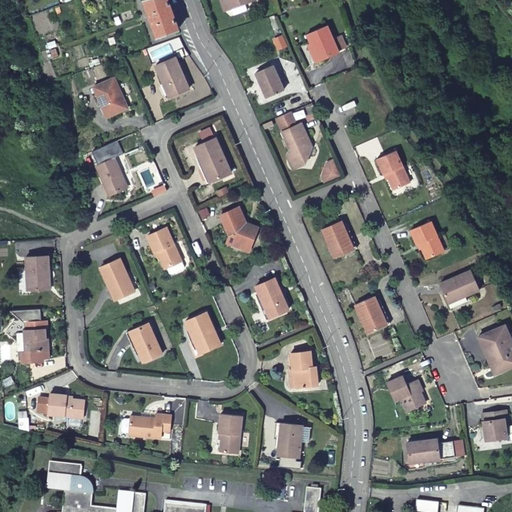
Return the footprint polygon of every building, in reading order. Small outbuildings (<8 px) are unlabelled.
[(146,0),(139,2),(152,39),(173,32),(161,0),(146,0)] [(215,0),(221,14),(225,13),(220,0),(215,0)] [(220,0),(225,13),(251,4),(249,0),(220,0)] [(304,38),(308,47),(316,65),(336,56),(324,29),(304,38)] [(316,65),(308,47),(305,48),(313,66),(316,65)] [(150,67),(157,84),(159,83),(166,98),(184,90),(170,58),(150,67)] [(264,101),(281,94),(270,68),(253,76),(264,101)] [(101,118),(119,111),(114,99),(117,97),(109,79),(88,88),(101,118)] [(159,83),(157,84),(155,85),(162,100),(166,98),(159,83)] [(114,99),(119,111),(122,109),(117,97),(114,99)] [(288,115),(274,121),(278,130),(292,124),(288,115)] [(292,124),(278,130),(280,134),(294,128),(292,124)] [(287,151),(285,158),(302,164),(308,149),(300,146),(301,141),(305,140),(298,126),(294,128),(280,134),(287,151)] [(189,148),(197,165),(200,164),(208,182),(226,174),(210,138),(189,148)] [(380,176),(384,175),(391,191),(407,184),(393,152),(374,161),(380,176)] [(91,166),(104,196),(120,189),(113,174),(115,173),(109,158),(91,166)] [(302,164),(285,158),(289,170),(302,164)] [(200,164),(197,165),(195,166),(203,184),(208,182),(200,164)] [(216,216),(225,236),(222,244),(244,252),(253,228),(241,223),(234,208),(216,216)] [(416,243),(423,259),(440,252),(427,221),(407,230),(413,245),(416,243)] [(331,259),(348,252),(341,235),(343,234),(338,222),(319,231),(331,259)] [(142,238),(149,253),(152,252),(160,270),(162,269),(177,262),(162,229),(142,238)] [(341,235),(348,252),(354,250),(346,233),(343,234),(341,235)] [(21,257),(22,280),(27,280),(27,290),(45,289),(44,256),(21,257)] [(115,259),(95,268),(103,285),(105,285),(112,300),(130,292),(115,259)] [(177,262),(162,269),(165,275),(167,276),(178,270),(179,268),(177,262)] [(463,299),(461,294),(477,288),(469,268),(438,282),(448,306),(463,299)] [(252,285),(260,302),(262,301),(269,316),(285,309),(271,277),(252,285)] [(364,333),(381,325),(374,308),(376,307),(371,295),(351,303),(364,333)] [(262,301),(260,302),(257,303),(264,319),(269,316),(262,301)] [(374,308),(381,325),(387,323),(380,306),(376,307),(374,308)] [(41,330),(43,330),(42,321),(36,321),(36,309),(5,311),(15,319),(14,320),(7,321),(11,324),(9,325),(8,324),(1,332),(13,342),(20,342),(21,351),(18,351),(18,360),(18,362),(39,361),(39,358),(38,351),(42,351),(41,348),(41,330)] [(181,322),(189,341),(192,340),(198,354),(217,346),(202,312),(181,322)] [(475,333),(487,360),(490,359),(494,369),(511,361),(511,343),(506,330),(502,321),(475,333)] [(122,333),(129,349),(132,348),(139,363),(157,355),(143,324),(122,333)] [(192,340),(189,341),(186,342),(192,357),(198,354),(192,340)] [(286,353),(288,369),(291,369),(293,387),(314,385),(312,366),(308,367),(306,351),(286,353)] [(399,398),(404,408),(422,400),(417,388),(419,387),(415,379),(404,384),(400,376),(384,383),(392,401),(399,398)] [(41,415),(77,419),(79,401),(61,400),(62,396),(43,394),(43,399),(41,414),(41,415)] [(41,414),(43,399),(32,398),(31,413),(41,414)] [(422,400),(404,408),(405,412),(424,403),(422,400)] [(499,415),(505,414),(504,406),(479,410),(481,421),(483,437),(486,436),(504,434),(503,422),(500,423),(499,415)] [(122,436),(156,439),(157,431),(164,431),(166,415),(150,414),(149,420),(124,418),(124,420),(118,420),(116,422),(115,432),(117,434),(123,434),(122,436)] [(215,452),(234,454),(237,416),(216,414),(215,433),(217,433),(215,452)] [(507,433),(505,414),(499,415),(500,423),(503,422),(504,434),(507,433)] [(20,419),(12,418),(11,427),(19,429),(20,419)] [(278,438),(280,422),(272,421),(271,437),(276,437),(278,438)] [(299,424),(280,422),(278,438),(276,437),(274,453),(277,454),(276,465),(297,467),(299,455),(296,455),(297,440),(299,425),(299,424)] [(307,426),(299,425),(297,440),(305,441),(307,426)] [(408,460),(453,454),(451,438),(435,441),(435,436),(405,440),(408,460)] [(203,511),(204,508),(162,504),(161,511),(141,511),(143,497),(117,495),(115,511),(114,511),(89,510),(91,496),(89,487),(87,484),(81,482),(77,482),(78,470),(46,467),(44,492),(62,494),(60,511),(203,511)] [(315,511),(317,490),(314,490),(315,487),(308,486),(308,490),(303,489),(300,511),(315,511)] [(481,511),(482,508),(455,506),(454,511),(435,511),(436,509),(436,503),(414,501),(413,511),(481,511)]
